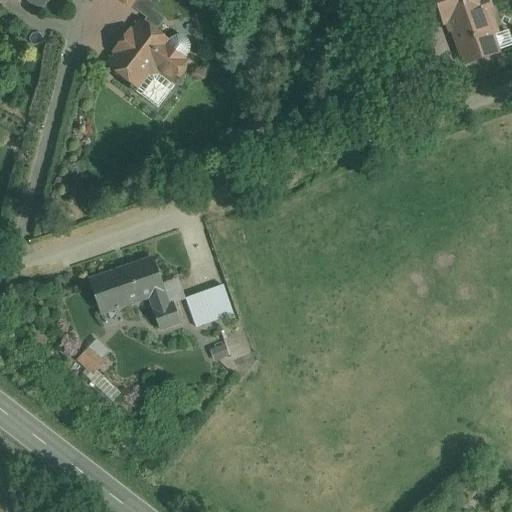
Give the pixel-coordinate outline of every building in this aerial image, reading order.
[(203,56),(136,2),(137,0),(107,0),(126,15),(108,38),(121,48),(103,71),(125,89),(141,69),(173,94),(203,56)] [(511,0),(434,0),(454,60),(496,47),(482,4),(493,0),(503,0),(507,10),(511,8),(511,0)] [(175,300),(169,283),(156,287),(145,258),(75,284),(89,321),(137,303),(145,326),(167,319),(162,305),(175,300)] [(221,293),(180,305),(188,334),(230,322),(221,293)] [(145,328),(150,343),(177,334),(172,319),(145,328)] [(102,358),(90,348),(84,354),(96,365),(102,358)] [(209,358),(213,368),(228,363),(225,353),(209,358)] [(95,369),(82,356),(70,368),(83,381),(95,369)] [(86,388),(107,406),(117,394),(97,376),(86,388)]
